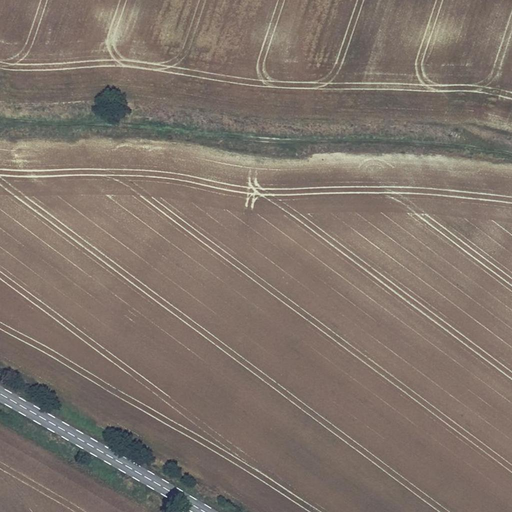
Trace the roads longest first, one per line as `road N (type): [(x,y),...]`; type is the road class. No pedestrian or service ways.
road 1 (track): [(0,131),(403,149),(511,163)]
road 2 (secondary): [(0,392),(206,511)]
